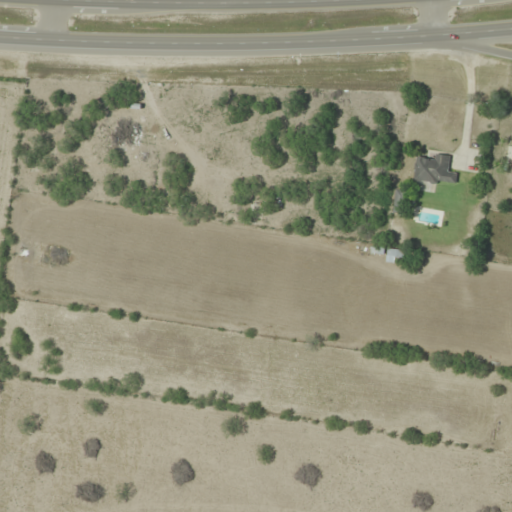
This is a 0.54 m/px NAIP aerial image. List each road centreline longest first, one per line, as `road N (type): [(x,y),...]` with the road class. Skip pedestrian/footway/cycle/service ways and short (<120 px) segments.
road 1 (primary): [(0,40),(270,46),(511,32)]
road 2 (primary): [(363,0),(8,0)]
